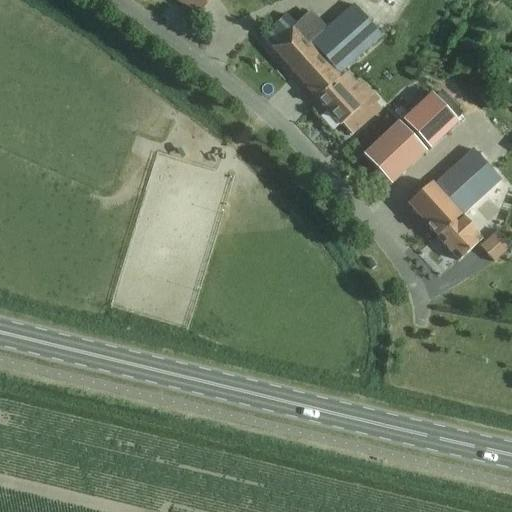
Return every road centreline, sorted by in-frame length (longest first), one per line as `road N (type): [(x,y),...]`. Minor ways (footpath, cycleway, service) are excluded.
road 1 (primary): [(0,334),(511,457)]
road 2 (unclassified): [(422,326),(405,272),(329,177),(243,96),(115,0)]
